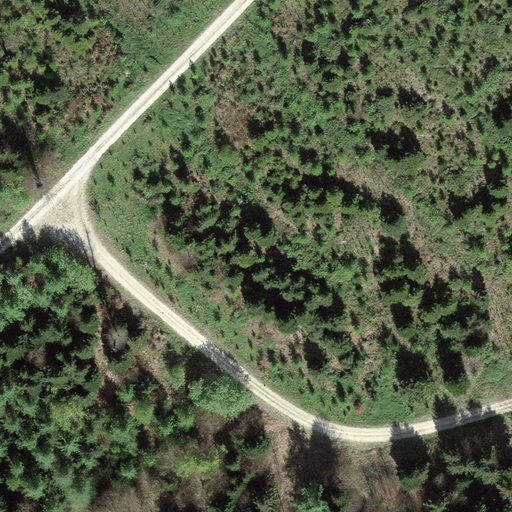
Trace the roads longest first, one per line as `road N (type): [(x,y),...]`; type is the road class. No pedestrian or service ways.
road 1 (track): [(511,401),(425,426),(365,432),(321,425),(271,403),(54,201)]
road 2 (track): [(0,254),(246,0)]
